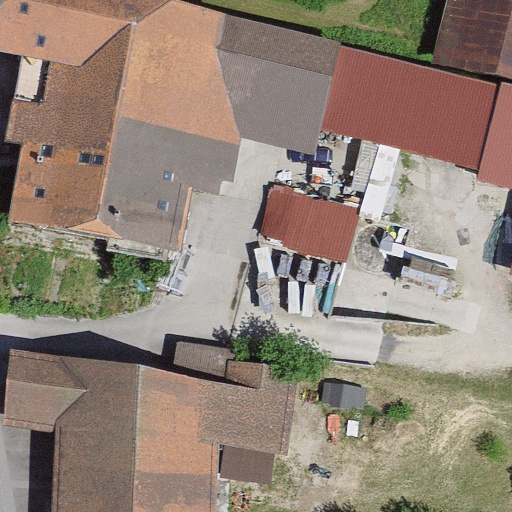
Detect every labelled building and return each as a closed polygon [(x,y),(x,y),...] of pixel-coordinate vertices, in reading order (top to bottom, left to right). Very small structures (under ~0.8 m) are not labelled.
[(349,58),(80,0),(11,0),(0,52),(0,73),(27,80),(11,156),(36,161),(19,241),(183,276),(199,203),(235,210),(247,154),(325,171),(349,58)] [(511,0),(449,0),(431,78),(503,95),(511,97),(511,0)] [(511,97),(503,95),(479,191),(511,200),(511,97)] [(364,218),(275,192),(259,245),(348,271),(364,218)] [(176,389),(16,362),(8,438),(60,448),(57,511),(224,511),(228,459),(293,466),(302,383),(236,375),(238,365),(180,355),(176,389)]
